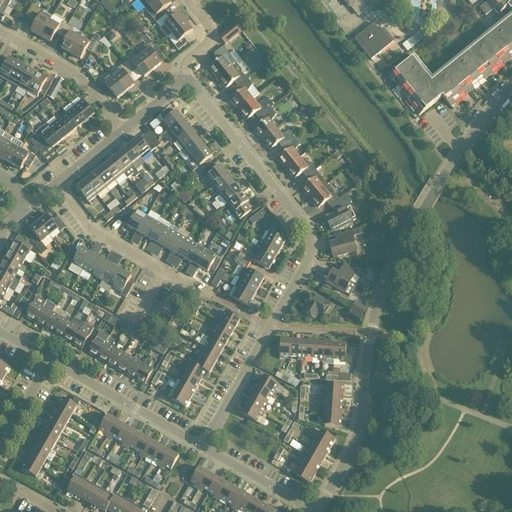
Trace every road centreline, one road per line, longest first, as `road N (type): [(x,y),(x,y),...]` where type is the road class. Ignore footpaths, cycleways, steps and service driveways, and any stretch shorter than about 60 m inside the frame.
road 1 (residential): [(316,511),(360,422),(383,283),(441,175),(511,88)]
road 2 (residential): [(202,446),(311,259),(306,226),(189,79)]
road 3 (residential): [(51,362),(202,446)]
road 4 (residential): [(123,128),(83,77),(0,29)]
road 5 (residential): [(161,265),(93,226),(57,183)]
road 6 (residential): [(316,511),(202,446)]
